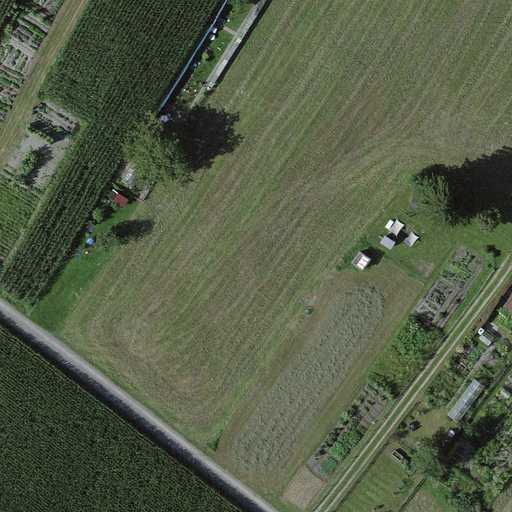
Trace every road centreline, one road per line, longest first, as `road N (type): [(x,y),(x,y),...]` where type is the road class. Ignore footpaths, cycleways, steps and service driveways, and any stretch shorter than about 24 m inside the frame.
road 1 (track): [(0,305),(270,511)]
road 2 (track): [(511,256),(323,511)]
road 3 (track): [(85,0),(0,156)]
road 4 (track): [(121,198),(34,329)]
